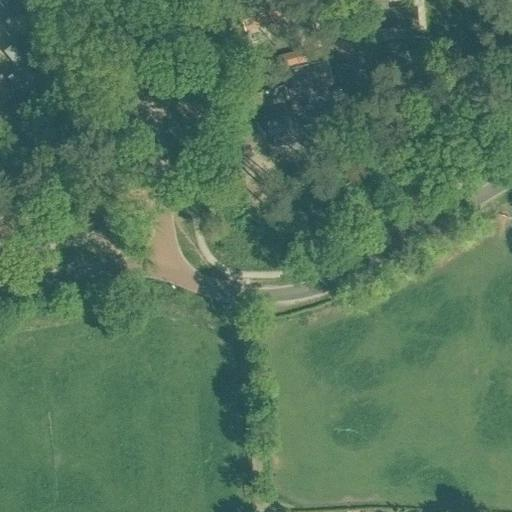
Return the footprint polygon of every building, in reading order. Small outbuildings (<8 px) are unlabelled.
[(3,74),(0,76),(0,105),(1,107),(5,103),(18,92),(22,97),(40,82),(25,65),(36,56),(22,39),(33,29),(18,13),(32,0),(0,0),(0,4),(12,18),(1,27),(15,44),(4,54),(18,70),(8,79),(3,74)] [(277,0),(235,0),(245,33),(268,27),(270,32),(285,28),(279,6),(277,0)] [(364,16),(378,15),(379,31),(405,29),(403,9),(388,11),(387,0),(360,0),(361,6),(363,6),(364,16)] [(358,17),(357,3),(340,5),(341,19),(358,17)] [(306,66),(285,72),(292,94),(313,88),(306,66)] [(282,86),(261,92),(265,108),(263,109),(270,138),(272,137),(275,148),(296,142),(293,131),(295,130),(288,102),(286,103),(282,86)]
